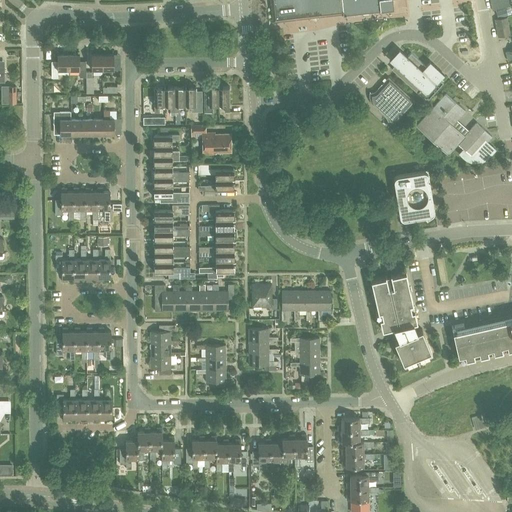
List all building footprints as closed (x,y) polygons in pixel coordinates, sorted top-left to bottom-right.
[(343,15),(345,14),(343,0),(270,0),(273,21),(342,13),(343,15)] [(391,11),(392,9),(394,9),(392,0),(343,0),(345,14),(381,10),(383,12),(391,11)] [(511,4),(511,0),(490,0),(492,10),(511,4)] [(507,15),(506,9),(496,11),(498,18),(507,15)] [(498,37),(510,34),(507,17),(494,19),(498,37)] [(409,52),(407,55),(400,49),(390,60),(397,66),(393,71),(413,89),(414,89),(426,101),(443,82),(440,80),(445,74),(431,61),(425,67),(409,52)] [(69,75),(68,70),(68,54),(57,55),(57,61),(51,61),(51,78),(58,78),(58,70),(65,70),(65,75),(69,75)] [(86,71),(86,61),(79,61),(79,54),(68,54),(68,70),(79,70),(80,77),(86,77),(86,71)] [(92,70),(103,69),(103,54),(92,54),(92,70)] [(103,54),(103,69),(121,69),(121,65),(114,65),(114,54),(103,54)] [(394,124),(415,101),(389,76),(375,92),(369,92),(369,99),(371,103),(385,116),(386,118),(387,120),(387,121),(394,124)] [(181,105),(186,104),(186,86),(176,87),(176,115),(175,115),(175,124),(181,124),(181,105)] [(203,112),(203,91),(197,91),(197,86),(186,86),(186,104),(191,104),(192,112),(203,112)] [(214,104),(220,104),(219,86),(208,86),(208,91),(203,91),(203,112),(214,112),(214,104)] [(219,86),(220,104),(225,104),(225,111),(231,111),(230,86),(219,86)] [(160,105),(165,105),(165,87),(155,87),(155,112),(160,112),(160,105)] [(176,87),(165,87),(165,105),(171,105),(171,115),(175,115),(176,115),(176,87)] [(468,130),(457,119),(465,110),(445,93),(415,125),(447,154),(457,143),(464,135),(468,130)] [(110,118),(110,110),(103,110),(103,119),(103,134),(114,134),(114,133),(121,133),(121,118),(114,118),(110,118)] [(71,134),(71,119),(71,111),(54,111),(54,134),(60,134),(71,134)] [(71,134),(82,134),(82,119),(71,119),(71,134)] [(82,134),(92,134),(92,119),(82,119),(82,134)] [(92,134),(103,134),(103,119),(92,119),(92,134)] [(475,122),(468,130),(464,135),(457,143),(463,148),(458,153),(465,159),(466,160),(467,161),(469,161),(471,162),(472,163),(474,163),(476,163),(477,163),(479,163),(481,162),(482,162),(484,161),(485,161),(487,160),(488,159),(489,158),(497,149),(487,140),(491,136),(475,122)] [(206,132),(206,124),(191,125),(191,133),(203,133),(203,154),(216,153),(216,151),(231,151),(231,133),(216,133),(216,132),(206,132)] [(172,145),(172,139),(179,139),(179,134),(168,135),(160,135),(153,135),(154,145),(172,145)] [(154,156),(179,155),(179,150),(172,151),(172,145),(154,145),(154,156)] [(154,156),(154,166),(172,166),(172,161),(179,160),(179,155),(154,156)] [(208,169),(208,164),(198,164),(198,169),(198,174),(215,174),(215,179),(234,179),(234,168),(208,169)] [(154,166),(154,177),(179,176),(179,171),(172,171),(172,166),(154,166)] [(428,196),(427,191),(431,190),(428,175),(428,174),(427,173),(426,172),(425,171),(424,171),(423,171),(397,175),(397,176),(396,176),(395,177),(394,178),(394,179),(394,180),(397,197),(398,197),(398,199),(398,200),(398,201),(398,202),(400,215),(400,216),(400,217),(401,218),(402,219),(403,219),(403,220),(404,220),(405,220),(430,216),(431,215),(432,215),(433,214),(434,213),(434,212),(434,211),(434,210),(431,200),(431,199),(431,198),(430,198),(430,197),(429,197),(428,196)] [(154,177),(154,187),(172,187),(172,181),(179,181),(179,176),(154,177)] [(234,179),(215,179),(216,185),(198,185),(198,190),(202,190),(202,195),(217,195),(217,190),(234,190),(234,179)] [(55,200),(55,214),(62,214),(62,209),(69,209),(69,219),(74,219),(74,209),(74,191),(73,191),(67,192),(67,187),(61,187),(61,192),(62,200),(55,200)] [(73,187),(73,191),(74,191),(74,209),(81,209),(81,219),(86,219),(86,209),(86,191),(85,191),(79,191),(79,187),(73,187)] [(85,187),(85,191),(86,191),(86,209),(93,209),(93,219),(98,219),(98,209),(97,191),(91,191),(91,187),(85,187)] [(97,187),(97,191),(98,209),(105,209),(105,219),(110,219),(110,209),(110,191),(103,191),(103,187),(97,187)] [(172,187),(154,187),(154,198),(160,198),(160,202),(190,202),(189,192),(172,192),(172,187)] [(154,210),(154,221),(173,220),(173,215),(180,215),(180,213),(189,213),(189,204),(180,205),(172,205),(172,210),(154,210)] [(216,220),(235,220),(235,209),(219,209),(219,204),(208,204),(209,214),(216,214),(216,220)] [(154,221),(154,231),(180,231),(180,225),(173,226),(173,220),(154,221)] [(235,231),(235,230),(235,220),(216,220),(216,225),(209,225),(209,228),(209,231),(235,231)] [(237,230),(235,230),(235,231),(209,231),(209,235),(216,235),(216,241),(235,241),(235,237),(237,237),(237,230)] [(154,241),(173,241),(173,235),(190,235),(190,231),(154,231),(154,241)] [(107,242),(109,242),(109,237),(99,237),(99,245),(107,245),(107,242)] [(154,252),(189,252),(189,247),(173,247),(173,241),(154,241),(154,252)] [(235,241),(216,241),(216,246),(209,246),(209,249),(209,252),(235,251),(235,241)] [(81,259),(75,259),(75,277),(74,277),(74,281),(80,281),(80,277),(86,277),(86,259),(86,244),(81,245),(81,259)] [(93,259),(86,259),(86,277),(86,281),(92,281),(92,277),(98,277),(98,259),(98,248),(93,249),(93,259)] [(56,270),(62,270),(62,277),(62,281),(68,281),(68,277),(74,277),(75,277),(75,259),(74,259),(74,249),(69,249),(69,259),(62,259),(62,255),(56,255),(56,270)] [(105,249),(105,259),(98,259),(98,277),(98,281),(104,281),(104,277),(111,277),(110,259),(110,249),(105,249)] [(216,256),(216,262),(235,262),(235,251),(209,252),(209,256),(216,256)] [(155,262),(173,262),(173,257),(190,256),(189,252),(154,252),(155,262)] [(173,262),(155,262),(155,273),(173,273),(180,273),(180,279),(195,278),(195,273),(190,273),(190,268),(173,268),(173,262)] [(235,262),(216,262),(216,267),(209,267),(210,278),(217,278),(217,276),(224,276),(224,272),(235,272),(235,262)] [(411,290),(408,290),(406,284),(409,284),(406,272),(392,275),(392,273),(391,274),(394,287),(390,288),(386,275),(386,277),(372,280),(374,291),(377,291),(379,297),(376,298),(379,311),(382,311),(383,317),(380,318),(383,329),(395,327),(399,338),(395,340),(405,364),(412,360),(411,358),(417,355),(419,360),(420,360),(418,355),(423,353),(424,355),(432,352),(422,328),(417,330),(414,322),(418,322),(411,290)] [(155,311),(175,311),(175,291),(173,291),(173,290),(173,286),(173,285),(176,285),(176,284),(176,279),(165,279),(165,285),(155,285),(155,311)] [(259,283),(259,282),(258,282),(257,282),(256,282),(256,283),(255,283),(253,283),(253,301),(262,301),(262,305),(271,305),(271,308),(277,308),(277,298),(272,298),(272,283),(259,283)] [(173,286),(173,290),(173,291),(175,291),(175,311),(189,310),(189,291),(187,291),(179,291),(179,284),(176,284),(176,285),(173,285),(173,286)] [(189,310),(202,310),(202,291),(200,291),(192,291),(192,284),(187,284),(187,291),(189,291),(189,310)] [(202,310),(216,310),(215,291),(213,291),(205,291),(205,284),(200,284),(200,291),(202,291),(202,310)] [(228,284),(228,291),(219,291),(219,284),(213,284),(213,291),(215,291),(216,310),(228,310),(228,298),(234,298),(234,284),(228,284)] [(286,309),(294,309),(294,290),(282,290),(282,309),(282,319),(286,319),(286,309)] [(298,309),(306,309),(306,290),(294,290),(294,309),(294,319),(298,319),(298,309)] [(310,309),(318,309),(318,290),(306,290),(306,309),(306,319),(310,319),(310,309)] [(322,319),(322,309),(331,309),(331,290),(318,290),(318,309),(318,319),(322,319)] [(511,322),(511,319),(454,332),(453,326),(464,324),(464,323),(452,326),(460,361),(511,348),(511,322)] [(171,343),(180,343),(180,340),(171,339),(171,331),(175,331),(175,325),(159,325),(159,331),(151,331),(151,343),(171,343)] [(99,349),(106,349),(106,359),(111,359),(111,349),(111,331),(104,331),(104,326),(99,326),(99,331),(99,349)] [(75,332),(68,332),(68,327),(63,327),(62,332),(63,340),(56,340),(56,355),(63,355),(63,350),(70,349),(70,359),(75,359),(75,349),(75,332)] [(75,349),(82,349),(82,359),(87,359),(87,349),(87,331),(80,332),(80,327),(75,327),(75,332),(75,349)] [(87,327),(87,331),(87,349),(94,349),(94,359),(99,359),(99,349),(99,331),(92,331),(92,327),(87,327)] [(249,340),(269,340),(278,340),(278,336),(268,336),(268,327),(249,327),(249,340)] [(301,349),(319,349),(319,337),(300,337),(290,337),(290,341),(300,341),(301,349)] [(269,348),(269,340),(249,340),(250,352),(269,352),(278,352),(278,348),(269,348)] [(180,352),(171,351),(171,343),(151,343),(151,356),(171,355),(185,355),(185,351),(180,351),(180,352)] [(206,357),(226,357),(226,344),(206,344),(196,344),(196,349),(206,348),(206,357)] [(301,361),(320,361),(319,349),(301,349),(301,350),(290,350),(290,353),(301,353),(301,361)] [(269,352),(250,352),(250,365),(269,365),(278,364),(278,360),(269,360),(269,352)] [(171,355),(151,356),(151,360),(150,360),(149,362),(149,365),(150,367),(151,367),(152,369),(159,368),(159,374),(171,374),(171,367),(180,367),(180,363),(174,363),(174,362),(171,362),(171,355)] [(206,369),(226,369),(226,357),(206,357),(191,357),(191,361),(197,361),(206,360),(206,369)] [(320,361),(301,361),(301,362),(290,362),(290,365),(301,365),(301,374),(320,374),(320,361)] [(226,381),(226,369),(206,369),(197,369),(197,372),(206,372),(207,382),(226,381)] [(444,395),(422,404),(430,425),(438,422),(440,426),(447,422),(445,419),(453,416),(455,422),(476,414),(473,406),(476,404),(471,390),(467,392),(464,384),(443,393),(444,395)] [(82,388),(82,399),(76,399),(75,399),(75,417),(75,421),(81,421),(81,417),(87,417),(88,417),(87,399),(88,399),(87,388),(82,388)] [(93,417),(99,417),(99,399),(100,399),(99,388),(94,388),(94,399),(88,399),(87,399),(88,417),(87,417),(87,421),(93,421),(93,417)] [(106,399),(100,399),(99,399),(99,417),(99,421),(105,421),(105,417),(112,417),(112,399),(111,399),(111,388),(106,388),(106,399)] [(69,417),(75,417),(75,399),(76,399),(75,389),(70,389),(70,399),(64,399),(64,394),(57,394),(57,409),(63,409),(63,421),(69,421),(69,417)] [(360,429),(360,422),(370,422),(370,417),(360,417),(341,417),(341,424),(337,424),(338,430),(342,430),(342,429),(360,429)] [(150,431),(150,427),(145,427),(145,431),(138,431),(138,440),(138,458),(138,459),(143,459),(143,450),(150,449),(150,431)] [(155,449),(162,449),(162,440),(162,427),(157,427),(156,431),(150,431),(150,449),(150,459),(155,459),(155,449)] [(360,429),(342,429),(342,430),(342,436),(338,436),(338,442),(346,441),(360,441),(360,434),(370,434),(370,429),(360,429)] [(295,438),(295,434),(289,434),(289,438),(282,438),(283,460),(283,466),(283,470),(288,470),(288,466),(288,456),(295,456),(295,438)] [(295,456),(295,466),(300,466),(300,455),(307,455),(307,461),(314,461),(313,445),(307,445),(307,438),(307,434),(301,434),(301,438),(295,438),(295,456)] [(199,435),(199,440),(192,440),(192,448),(186,448),(186,462),(193,462),(193,468),(198,468),(198,457),(205,457),(204,439),(205,439),(205,435),(199,435)] [(217,439),(216,439),(216,435),(211,435),(211,439),(205,439),(204,439),(205,457),(205,467),(205,475),(210,475),(210,467),(210,457),(216,457),(216,443),(217,443),(217,439)] [(175,440),(174,440),(174,436),(169,436),(169,440),(162,440),(162,449),(162,458),(162,468),(168,468),(168,458),(174,457),(174,463),(181,462),(181,448),(175,448),(175,440)] [(223,439),(223,443),(217,443),(216,443),(216,457),(216,461),(217,461),(217,471),(222,471),(222,461),(229,461),(228,443),(229,443),(229,438),(223,439)] [(241,443),(241,438),(235,439),(235,443),(229,443),(228,443),(229,461),(229,471),(234,471),(234,461),(241,460),(241,466),(247,465),(247,450),(241,451),(241,443)] [(265,438),(265,442),(259,442),(259,450),(253,450),(253,465),(259,465),(259,470),(264,470),(264,460),(271,460),(271,442),(271,438),(265,438)] [(278,442),(271,442),(271,460),(271,470),(276,470),(276,460),(283,460),(282,438),(278,438),(278,442)] [(131,458),(138,458),(138,440),(126,441),(126,448),(120,448),(120,464),(126,464),(126,469),(132,468),(131,458)] [(342,454),(346,454),(346,453),(364,453),(364,446),(374,446),(374,441),(364,441),(360,441),(346,441),(346,448),(342,448),(342,454)] [(346,453),(346,454),(346,460),(342,460),(342,466),(364,465),(364,458),(374,458),(374,453),(364,453),(346,453)] [(4,464),(4,474),(8,474),(13,474),(13,464),(8,464),(4,464)] [(350,487),(368,486),(368,480),(379,480),(378,471),(361,471),(361,475),(350,475),(350,482),(347,482),(347,487),(350,487)] [(368,486),(350,487),(351,494),(347,494),(347,499),(351,499),(351,511),(369,511),(368,492),(379,492),(379,486),(368,486)] [(230,502),(243,504),(246,505),(247,499),(231,496),(230,502)]
